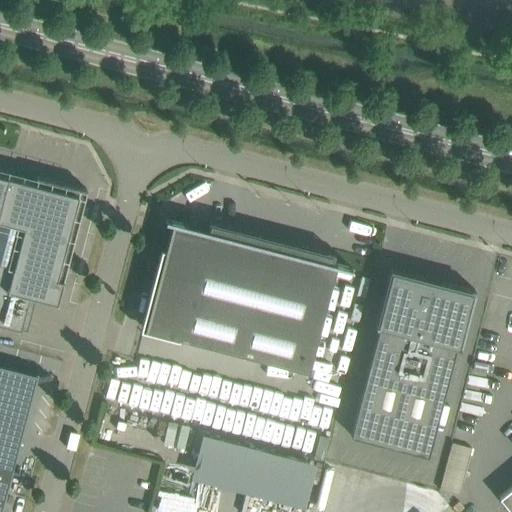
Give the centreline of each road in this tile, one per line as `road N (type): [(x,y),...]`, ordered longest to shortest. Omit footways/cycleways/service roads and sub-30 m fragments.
road 1 (secondary): [(511,160),(4,31)]
road 2 (residential): [(511,238),(143,146)]
road 3 (unclassified): [(48,511),(143,146)]
road 4 (unclassified): [(143,146),(0,106)]
